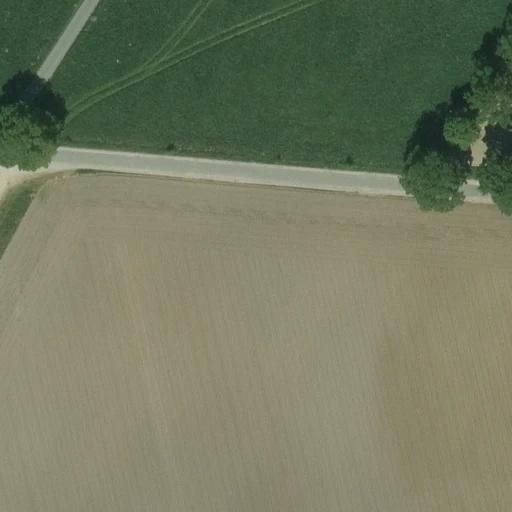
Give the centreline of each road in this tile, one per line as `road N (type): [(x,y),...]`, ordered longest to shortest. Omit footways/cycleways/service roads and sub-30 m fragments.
road 1 (unclassified): [(0,151),(511,195)]
road 2 (unclassified): [(91,0),(0,139)]
